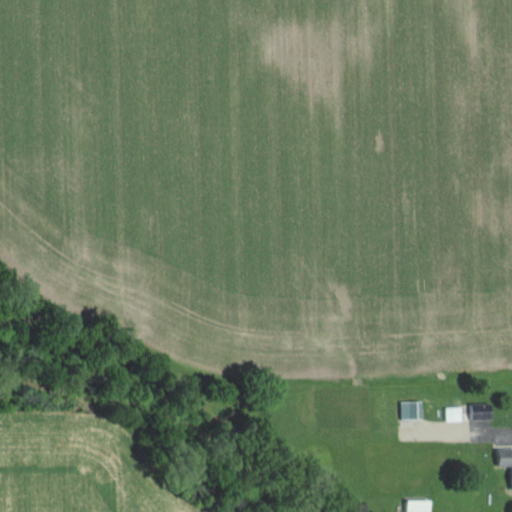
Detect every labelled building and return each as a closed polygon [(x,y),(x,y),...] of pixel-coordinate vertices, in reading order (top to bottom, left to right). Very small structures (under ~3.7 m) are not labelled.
[(418,403),(398,403),(398,419),(418,419),(418,403)] [(468,421),(488,421),(488,404),(468,404),(468,421)] [(458,421),(458,409),(446,409),(446,421),(458,421)] [(469,511),(469,499),(448,499),(447,511),(469,511)] [(427,511),(427,501),(403,501),(403,511),(427,511)]
